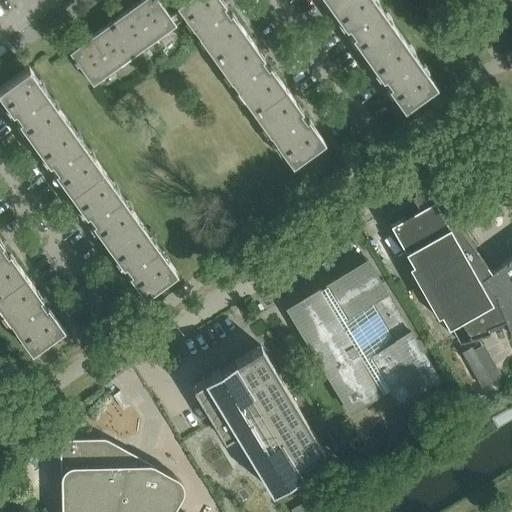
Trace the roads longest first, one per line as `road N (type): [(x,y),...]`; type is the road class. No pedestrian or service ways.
road 1 (residential): [(381,150),(363,204),(335,230),(137,352),(0,167)]
road 2 (residential): [(381,150),(273,0)]
